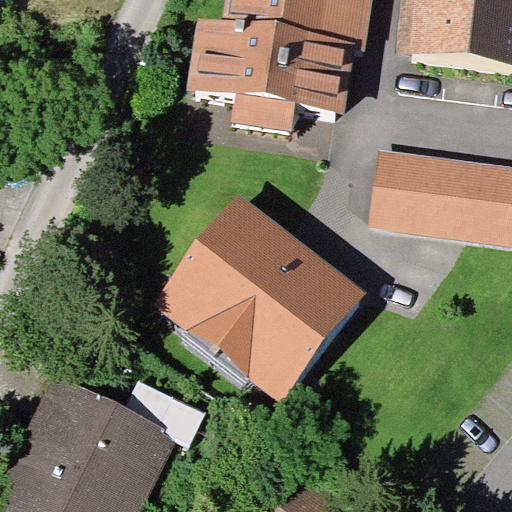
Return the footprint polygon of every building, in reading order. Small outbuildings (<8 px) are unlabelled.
[(336,57),(345,0),(230,0),(225,40),(202,36),(192,105),(330,126),(341,58),(336,57)] [(511,0),(404,0),(397,57),(409,58),(408,66),(511,79),(511,0)] [(0,107),(0,126),(21,127),(23,109),(0,107)] [(511,171),(384,155),(374,236),(511,253),(511,171)] [(363,313),(237,221),(167,316),(293,408),(363,313)] [(130,511),(164,445),(56,392),(0,505),(0,511),(130,511)] [(363,511),(292,463),(258,511),(363,511)]
